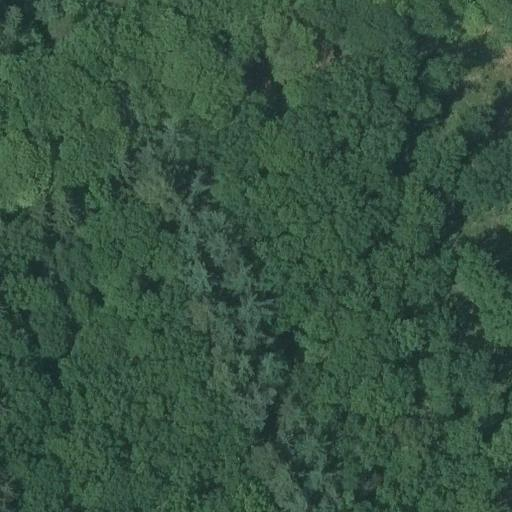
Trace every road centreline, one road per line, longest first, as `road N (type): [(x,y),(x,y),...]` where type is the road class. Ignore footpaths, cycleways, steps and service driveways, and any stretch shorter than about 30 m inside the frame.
road 1 (track): [(415,0),(224,55),(0,165)]
road 2 (track): [(0,98),(74,0)]
